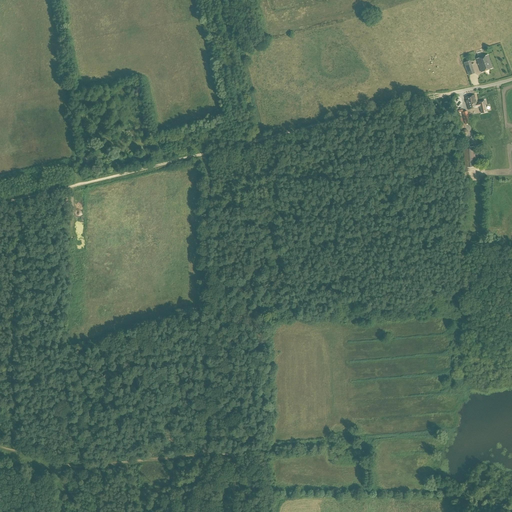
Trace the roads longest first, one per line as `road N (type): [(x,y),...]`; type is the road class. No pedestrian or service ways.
road 1 (track): [(0,447),(74,467),(201,454),(207,266)]
road 2 (track): [(451,93),(204,153)]
road 3 (track): [(204,153),(0,204)]
